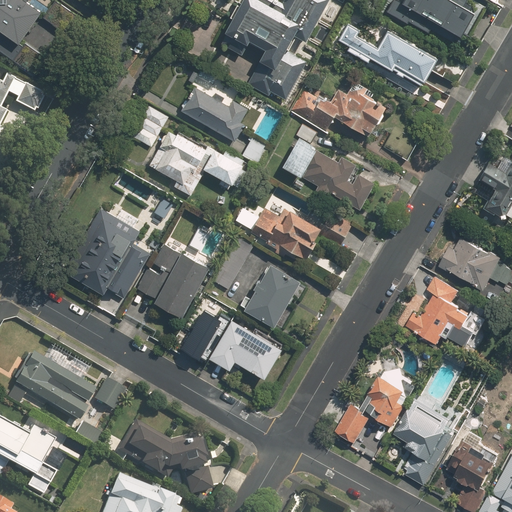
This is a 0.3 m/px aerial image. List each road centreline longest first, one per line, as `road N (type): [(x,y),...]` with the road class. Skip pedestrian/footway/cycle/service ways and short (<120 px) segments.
road 1 (residential): [(511,59),(284,444)]
road 2 (residential): [(0,277),(284,444)]
road 3 (tertiary): [(149,0),(0,263)]
road 4 (residential): [(284,444),(413,511)]
